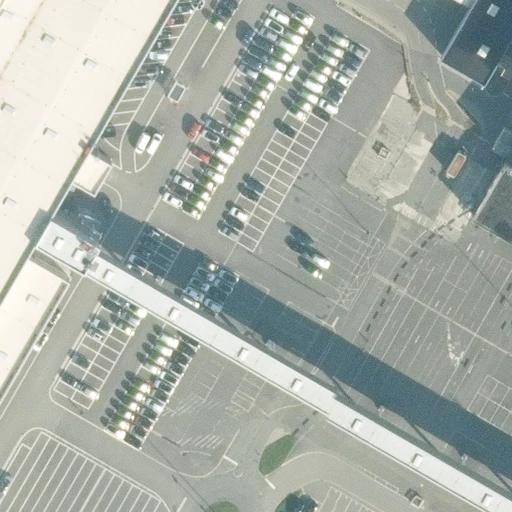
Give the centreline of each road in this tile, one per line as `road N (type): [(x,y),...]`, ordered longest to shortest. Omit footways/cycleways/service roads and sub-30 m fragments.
road 1 (unclassified): [(158,180),(376,303)]
road 2 (unclassified): [(233,485),(263,420),(322,393),(376,303)]
road 3 (unclassified): [(158,180),(40,388)]
road 4 (unclassified): [(263,0),(158,180)]
road 5 (unclassified): [(426,511),(338,464),(301,476),(256,511)]
road 6 (unclassified): [(208,487),(40,388)]
road 7 (unclassified): [(427,68),(463,141),(421,224)]
road 8 (unclassified): [(309,0),(427,68)]
